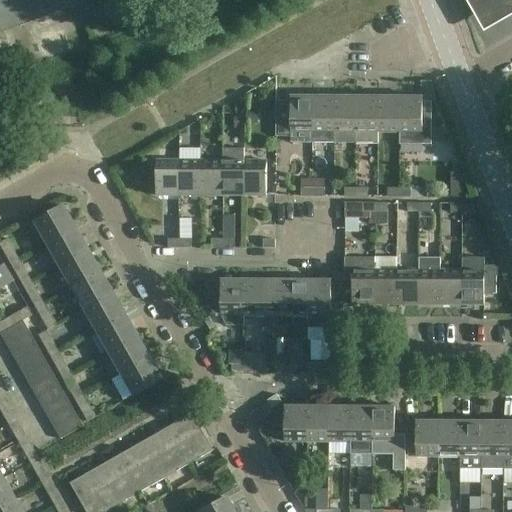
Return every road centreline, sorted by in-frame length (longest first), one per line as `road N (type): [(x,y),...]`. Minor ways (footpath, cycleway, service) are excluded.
road 1 (residential): [(278,511),(99,188),(70,170),(0,204)]
road 2 (residential): [(462,83),(511,223)]
